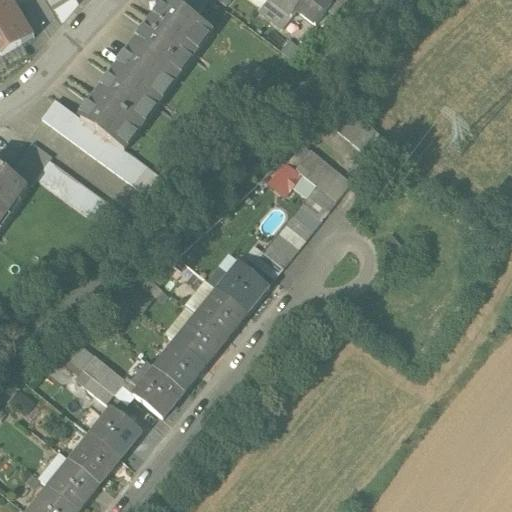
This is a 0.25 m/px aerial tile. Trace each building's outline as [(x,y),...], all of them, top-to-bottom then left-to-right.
[(0,0),(0,30),(21,18),(9,0),(0,0)] [(170,0),(169,3),(194,21),(209,2),(205,0),(170,0)] [(269,0),(268,2),(259,14),(267,20),(269,17),(284,29),(291,19),(306,0),(269,0)] [(329,0),(306,0),(291,19),(306,31),(329,0)] [(194,21),(169,3),(154,22),(153,21),(146,31),(147,32),(133,51),(177,83),(213,35),(194,21)] [(21,18),(0,30),(0,56),(2,59),(21,47),(34,40),(21,18)] [(0,74),(28,58),(21,47),(2,59),(0,60),(0,74)] [(133,51),(119,71),(117,70),(110,79),(112,80),(98,99),(96,98),(90,107),(92,108),(81,123),(125,155),(177,83),(133,51)] [(81,123),(55,104),(41,121),(134,189),(147,171),(125,155),(81,123)] [(347,111),(331,130),(342,138),(356,120),(347,111)] [(367,128),(356,120),(342,138),(351,147),(367,128)] [(376,136),(367,128),(351,147),(361,155),(376,136)] [(386,143),(376,136),(361,155),(371,163),(386,143)] [(397,152),(386,143),(371,163),(382,171),(397,152)] [(32,147),(29,151),(35,156),(22,174),(16,170),(11,177),(31,190),(36,183),(101,229),(114,211),(49,164),(52,162),(32,147)] [(311,155),(296,173),(306,182),(321,163),(311,155)] [(321,163),(306,182),(316,190),(331,172),(321,163)] [(331,172),(316,190),(318,191),(326,198),(341,179),(331,172)] [(0,173),(0,228),(27,193),(0,173)] [(341,179),(326,198),(336,206),(352,188),(341,179)] [(326,198),(318,191),(310,201),(328,216),(336,206),(326,198)] [(328,216),(310,201),(302,211),(304,213),(321,226),(328,216)] [(321,226),(304,213),(297,222),(313,235),(321,226)] [(305,245),(313,235),(297,222),(289,231),(305,245)] [(305,245),(289,231),(282,241),(298,254),(305,245)] [(298,254),(282,241),(275,250),(291,263),(298,254)] [(291,263),(275,250),(267,260),(283,273),(291,263)] [(283,273),(267,260),(256,251),(247,262),(274,284),(283,273)] [(268,291),(240,268),(230,280),(222,273),(210,288),(218,295),(219,295),(247,318),(268,291)] [(150,279),(128,303),(144,316),(159,299),(165,305),(172,298),(150,279)] [(247,318),(219,295),(218,295),(197,321),(226,344),(247,318)] [(226,344),(197,321),(176,347),(205,370),(226,344)] [(205,370),(176,347),(155,373),(183,396),(205,370)] [(122,391),(127,385),(96,360),(84,375),(93,383),(115,400),(122,391)] [(155,373),(146,367),(132,385),(128,383),(127,385),(122,391),(162,423),(183,396),(155,373)] [(107,410),(115,400),(93,383),(86,393),(107,410)] [(140,436),(112,414),(91,440),(119,463),(140,436)] [(119,463),(91,440),(70,466),(99,489),(119,463)] [(45,479),(62,453),(53,448),(37,473),(45,479)] [(70,466),(49,493),(73,511),(80,511),(99,489),(70,466)] [(73,511),(49,493),(33,511),(73,511)]
